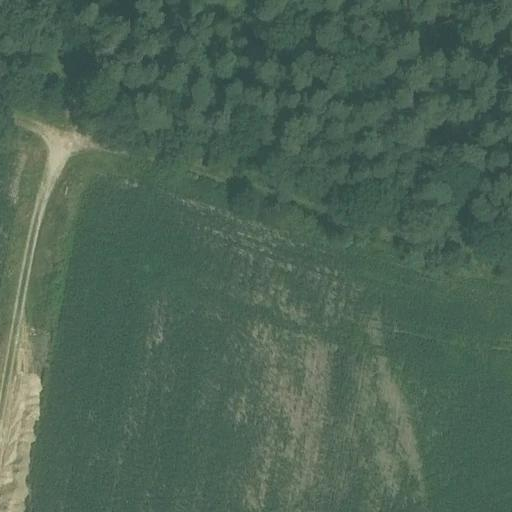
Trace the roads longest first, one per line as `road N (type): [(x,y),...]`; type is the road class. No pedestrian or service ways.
road 1 (track): [(77,133),(424,243),(511,254)]
road 2 (track): [(0,439),(31,240),(77,133)]
road 3 (track): [(38,0),(77,133)]
